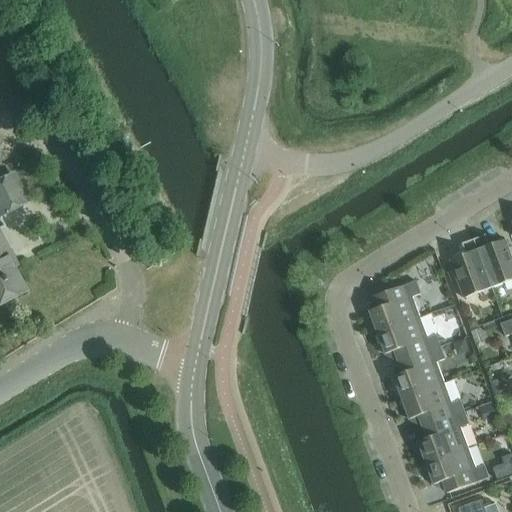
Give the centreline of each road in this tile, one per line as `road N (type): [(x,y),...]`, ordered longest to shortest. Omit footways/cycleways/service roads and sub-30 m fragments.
road 1 (residential): [(511,181),(331,295),(410,511)]
road 2 (residential): [(244,151),(283,162),(345,161),(511,67)]
road 3 (residential): [(0,389),(64,347),(87,342),(113,340),(195,363)]
road 4 (tertiary): [(254,0),(259,87),(244,151)]
road 5 (tertiary): [(195,363),(191,423),(220,511)]
road 6 (tertiary): [(215,273),(244,151)]
